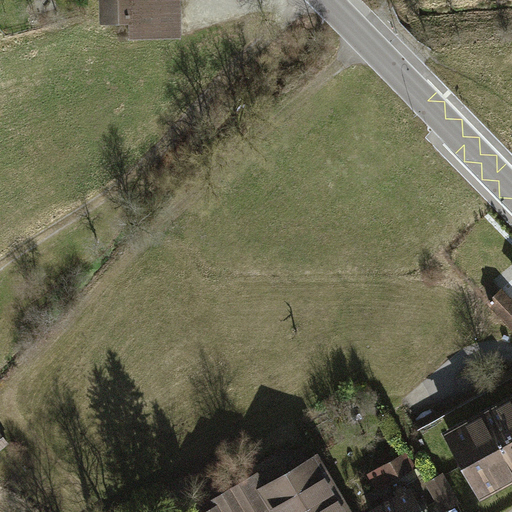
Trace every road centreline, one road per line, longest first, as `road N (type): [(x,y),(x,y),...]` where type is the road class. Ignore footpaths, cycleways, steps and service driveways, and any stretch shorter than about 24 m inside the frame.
road 1 (track): [(367,42),(168,216),(1,395),(83,494)]
road 2 (track): [(0,266),(123,185),(307,0)]
road 3 (tertiary): [(322,0),(511,190)]
